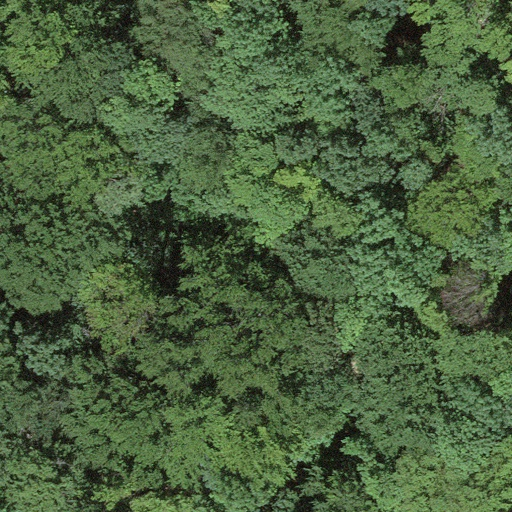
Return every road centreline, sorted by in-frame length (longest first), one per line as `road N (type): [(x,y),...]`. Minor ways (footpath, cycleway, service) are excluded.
road 1 (track): [(189,0),(430,370)]
road 2 (track): [(101,511),(0,380)]
